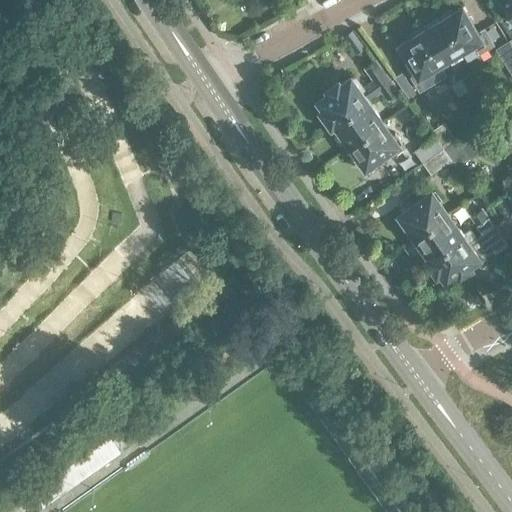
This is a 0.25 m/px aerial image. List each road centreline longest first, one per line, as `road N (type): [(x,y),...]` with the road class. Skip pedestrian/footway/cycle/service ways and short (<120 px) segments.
road 1 (tertiary): [(418,381),(208,84)]
road 2 (residential): [(208,84),(358,0)]
road 3 (tertiary): [(511,499),(418,381)]
